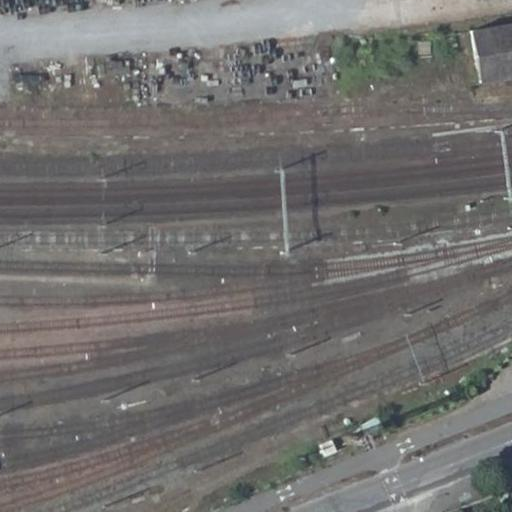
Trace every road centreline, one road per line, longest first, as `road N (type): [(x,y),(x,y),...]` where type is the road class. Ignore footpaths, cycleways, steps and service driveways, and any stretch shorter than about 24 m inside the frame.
road 1 (unknown): [(363,0),(0,26)]
road 2 (residential): [(336,511),(511,444)]
